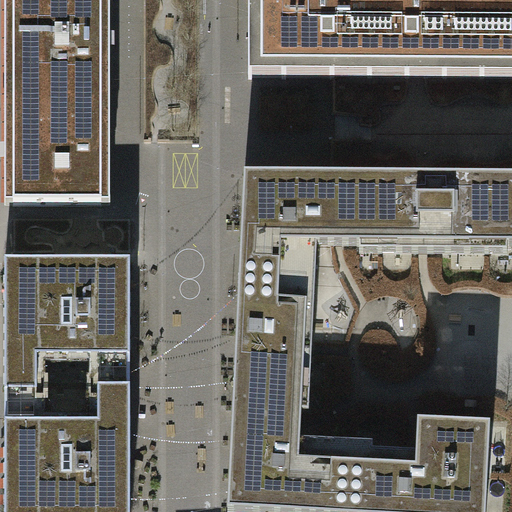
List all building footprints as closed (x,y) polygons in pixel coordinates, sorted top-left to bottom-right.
[(12,0),(13,109),(110,109),(110,86),(102,86),(102,38),(110,38),(110,13),(102,13),(102,0),(12,0)] [(370,69),(370,0),(261,0),(261,69),(370,69)] [(483,69),(482,0),(370,0),(370,69),(483,69)] [(511,68),(511,0),(482,0),(483,69),(511,68)] [(110,109),(13,109),(13,184),(5,184),(5,207),(110,207),(110,180),(102,180),(102,133),(110,134),(110,109)] [(244,179),(240,263),(316,266),(317,248),(335,248),(360,248),(360,243),(379,242),(379,179),(244,179)] [(511,179),(379,179),(379,242),(396,242),(396,255),(421,255),(470,255),(470,243),(507,243),(507,248),(511,248),(511,179)] [(130,263),(5,263),(5,392),(130,392),(130,263)] [(234,391),(297,394),(298,376),(310,377),(312,350),(316,266),(240,263),(234,391)] [(348,511),(352,444),(300,441),(301,422),(302,411),(296,411),(297,394),(234,391),(232,420),(227,511),(348,511)] [(130,511),(130,392),(5,392),(4,511),(130,511)] [(486,511),(490,426),(418,422),(416,454),(373,452),(373,445),(352,444),(348,511),(486,511)]
